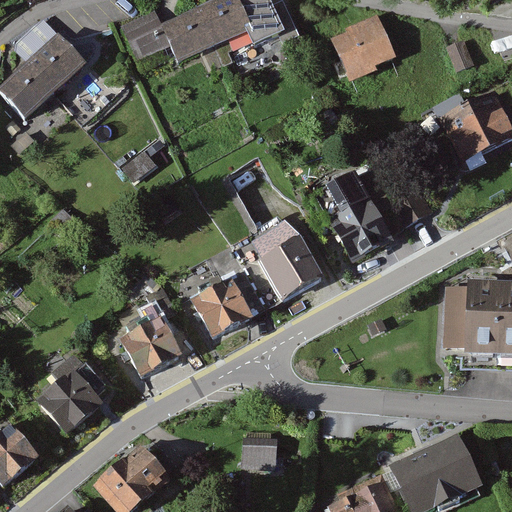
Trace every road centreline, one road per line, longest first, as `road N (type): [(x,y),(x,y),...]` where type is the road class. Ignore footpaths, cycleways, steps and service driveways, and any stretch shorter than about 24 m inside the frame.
road 1 (residential): [(264,359),(511,217)]
road 2 (residential): [(27,511),(137,424),(264,359)]
road 3 (residential): [(264,359),(277,382),(299,395),(511,412)]
road 4 (residential): [(352,0),(511,26)]
